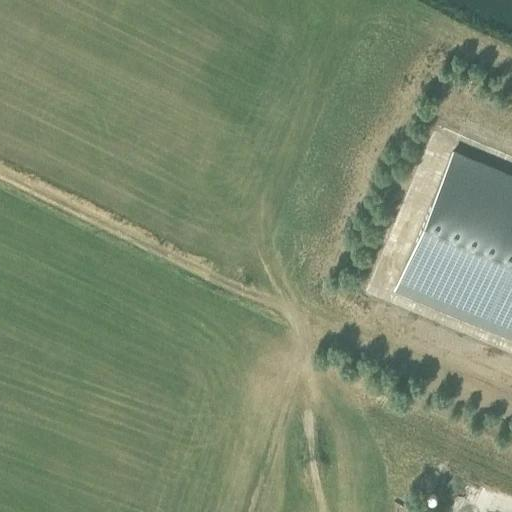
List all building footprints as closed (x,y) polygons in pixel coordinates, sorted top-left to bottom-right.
[(511,177),(452,152),(396,286),(511,335),(511,177)] [(511,370),(477,358),(467,387),(502,400),(504,395),(511,398),(511,370)] [(366,412),(371,399),(337,387),(333,401),(366,412)] [(511,428),(454,409),(437,461),(475,474),(480,458),(511,468),(511,496),(511,499),(511,428)] [(380,502),(394,511),(396,511),(406,499),(390,487),(380,502)]
